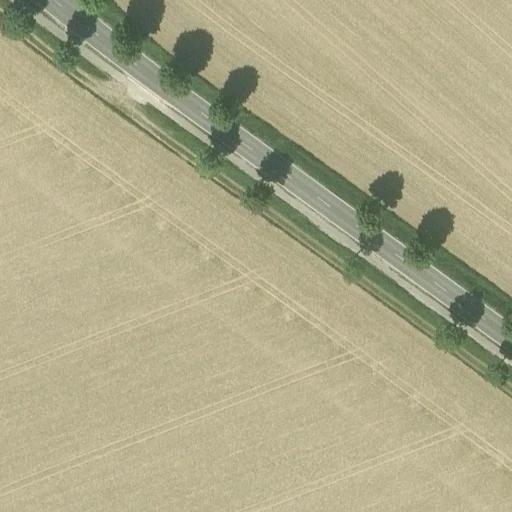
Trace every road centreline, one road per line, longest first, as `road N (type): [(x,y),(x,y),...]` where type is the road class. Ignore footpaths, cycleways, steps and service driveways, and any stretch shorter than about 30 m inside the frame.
road 1 (track): [(511,400),(0,19)]
road 2 (tertiary): [(511,345),(54,0)]
